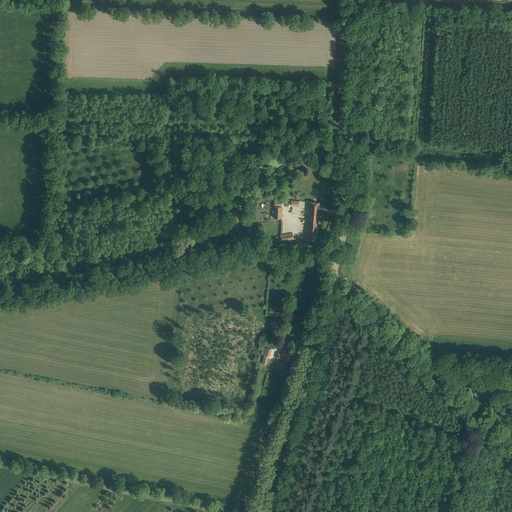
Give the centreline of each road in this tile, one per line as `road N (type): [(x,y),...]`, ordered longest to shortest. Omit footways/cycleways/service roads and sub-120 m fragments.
road 1 (track): [(297,244),(0,301)]
road 2 (unclassified): [(331,275),(347,208),(354,0)]
road 3 (unclassified): [(511,442),(331,275)]
road 4 (track): [(51,291),(55,122)]
road 5 (unclassified): [(284,430),(331,275)]
road 6 (track): [(60,1),(55,122)]
